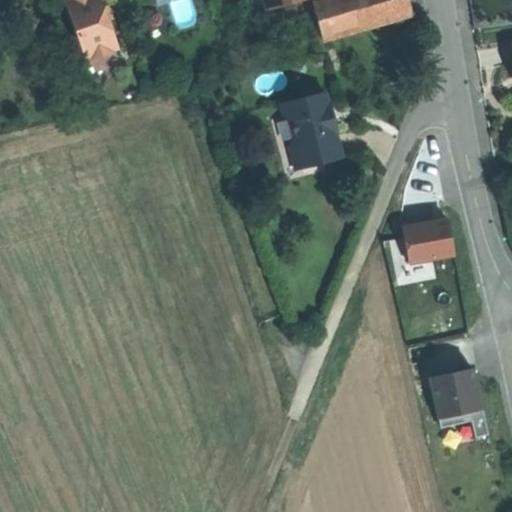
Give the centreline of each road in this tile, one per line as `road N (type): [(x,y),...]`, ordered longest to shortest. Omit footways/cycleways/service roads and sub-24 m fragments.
road 1 (track): [(256,511),(412,124),(451,83)]
road 2 (residential): [(511,292),(490,269),(438,0)]
